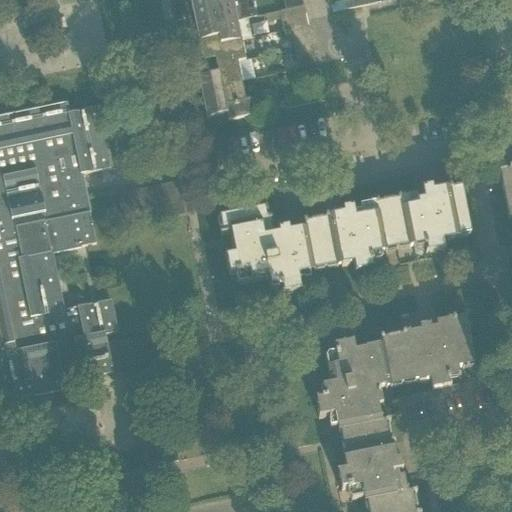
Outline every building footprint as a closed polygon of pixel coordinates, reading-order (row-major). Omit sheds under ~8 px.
[(99,0),(86,0),(58,3),(66,68),(107,63),(99,0)] [(232,0),(210,5),(208,0),(199,0),(190,2),(192,15),(186,16),(188,22),(212,17),(214,25),(255,17),(253,10),(247,11),(244,0),(232,3),(232,0)] [(332,14),(360,8),(358,0),(356,0),(344,3),(344,1),(329,4),(332,14)] [(282,32),(307,26),(303,7),(278,12),(282,32)] [(236,22),(255,18),(255,17),(214,25),(212,17),(188,22),(192,43),(217,37),(218,45),(240,40),(236,22)] [(291,37),(308,34),(307,26),(282,32),(282,33),(289,31),(291,37)] [(240,40),(218,45),(217,37),(192,43),(192,44),(198,43),(202,62),(206,62),(208,68),(244,60),(240,40)] [(295,57),(313,54),(311,46),(293,50),(295,57)] [(237,64),(245,62),(244,60),(208,68),(209,76),(197,79),(201,99),(220,95),(219,88),(241,83),(237,64)] [(251,101),(245,102),(241,83),(219,88),(220,95),(201,99),(206,120),(225,116),(227,123),(254,117),(251,101)] [(286,110),(323,102),(320,88),(283,96),(286,110)] [(0,388),(11,387),(14,401),(65,390),(63,383),(81,380),(112,373),(113,373),(105,336),(116,334),(109,302),(63,312),(51,255),(84,248),(81,237),(93,235),(85,196),(85,194),(83,194),(66,198),(61,175),(79,171),(80,176),(111,170),(110,167),(98,108),(69,115),(67,105),(0,119),(0,388)] [(511,168),(508,169),(508,171),(498,173),(508,221),(511,219),(511,168)] [(126,219),(184,217),(183,186),(124,189),(126,219)] [(461,188),(451,190),(449,188),(443,189),(443,191),(432,193),(431,189),(421,191),(423,200),(417,201),(416,196),(404,199),(404,197),(387,200),(397,252),(423,247),(424,256),(444,252),(442,243),(458,240),(458,238),(470,235),(461,188)] [(381,255),(397,252),(387,200),(369,204),(370,206),(342,211),(342,216),(332,218),(331,216),(302,222),(304,230),(299,231),(299,233),(289,235),(287,229),(277,231),(278,236),(272,237),(269,227),(271,226),(270,219),(267,219),(265,209),(218,219),(221,230),(218,231),(220,237),(230,235),(234,257),(225,259),(229,278),(237,276),(239,286),(267,281),(269,290),(279,288),(281,296),(300,293),(298,283),(310,281),(308,274),(352,265),(354,274),(373,271),(372,262),(382,260),(381,255)] [(84,248),(95,245),(93,235),(81,237),(84,248)] [(465,319),(455,321),(453,319),(447,320),(447,322),(435,324),(436,329),(430,330),(429,325),(419,328),(420,332),(409,334),(408,333),(391,336),(401,384),(412,381),(413,386),(425,383),(425,382),(429,381),(431,391),(450,387),(449,378),(459,377),(458,372),(463,371),(462,369),(474,366),(465,319)] [(390,386),(401,384),(391,336),(379,338),(381,346),(376,347),(376,349),(354,353),(352,345),(333,348),(335,357),(325,359),(330,387),(321,389),(323,399),(315,401),(318,420),(327,418),(329,430),(336,428),(340,446),(389,435),(387,425),(389,424),(389,422),(381,424),(380,419),(379,419),(377,408),(382,407),(380,397),(375,398),(373,392),(384,390),(385,391),(390,390),(390,386)] [(393,444),(391,445),(389,435),(340,446),(346,472),(336,474),(340,493),(349,491),(351,502),(363,499),(365,511),(381,511),(415,505),(413,496),(416,495),(415,493),(407,494),(406,489),(405,490),(403,478),(398,479),(397,473),(402,472),(400,461),(395,462),(393,452),(395,451),(393,444)]
